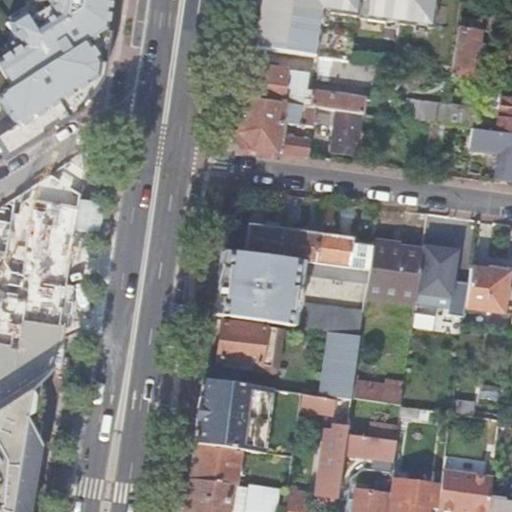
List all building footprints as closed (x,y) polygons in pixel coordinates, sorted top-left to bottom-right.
[(0,151),(3,156),(77,110),(99,79),(110,0),(38,0),(8,20),(4,25),(19,50),(0,61),(0,107),(12,126),(0,134),(0,151)] [(257,0),(250,49),(319,58),(349,62),(356,17),(381,20),(393,22),(414,25),(427,27),(433,28),(436,0),(257,0)] [(458,26),(450,77),(467,79),(474,28),(458,26)] [(349,62),(319,58),(316,75),(366,81),(367,73),(370,73),(371,66),(349,62)] [(328,110),(337,111),(362,114),(364,98),(307,91),(309,73),(248,65),(243,99),(316,108),(328,110)] [(464,107),(461,128),(472,129),(511,135),(511,90),(504,89),(501,113),(464,107)] [(312,128),(313,123),(316,108),(243,99),(242,106),(238,133),(251,151),(268,153),(281,154),(282,148),(276,147),(282,116),(287,117),(286,125),(312,128)] [(418,120),(454,120),(454,101),(418,101),(418,120)] [(238,133),(242,106),(241,106),(240,115),(232,114),(229,136),(239,150),(268,154),(268,153),(251,151),(238,133)] [(326,124),(328,110),(316,108),(313,123),(326,124)] [(362,114),(337,111),(330,152),(356,155),(357,147),(362,148),(363,135),(359,134),(362,114)] [(511,135),(472,129),(469,150),(500,154),(496,179),(511,181),(511,135)] [(287,155),(306,158),(309,142),(290,139),(287,155)] [(247,225),(243,255),(278,260),(283,231),(247,225)] [(439,226),(435,253),(447,255),(444,273),(462,276),(468,230),(439,226)] [(283,231),(278,260),(303,263),(312,264),(316,236),(283,231)] [(351,241),(316,236),(312,264),(348,269),(368,272),(371,250),(351,247),(351,241)] [(368,272),(365,297),(414,303),(421,250),(392,247),(392,244),(372,242),(368,272)] [(216,306),(214,317),(294,328),(296,316),(299,311),(299,309),(300,303),(301,297),(300,291),(300,289),(303,263),(278,260),(243,255),(221,252),(216,281),(216,282),(216,284),(216,285),(216,287),(216,288),(216,290),(216,291),(216,293),(216,296),(216,297),(215,306),(216,306)] [(506,275),(469,270),(464,308),(501,313),(506,275)] [(312,304),(311,326),(362,330),(364,307),(312,304)] [(222,323),(216,361),(255,367),(254,373),(268,375),(269,375),(270,374),(271,374),(272,373),(273,372),(274,371),(274,370),(280,332),(263,329),(222,323)] [(359,338),(327,333),(319,397),(334,399),(350,401),(359,338)] [(354,400),(400,406),(402,387),(403,383),(357,376),(354,400)] [(39,386),(35,379),(32,382),(35,388),(31,422),(27,425),(30,430),(33,426),(36,420),(39,414),(41,407),(41,400),(41,393),(39,386)] [(193,445),(237,451),(251,453),(260,389),(203,381),(193,445)] [(35,388),(32,382),(14,393),(0,401),(0,511),(22,511),(22,510),(29,507),(23,497),(31,493),(26,482),(33,478),(28,467),(36,462),(30,451),(38,447),(30,430),(27,425),(31,422),(35,388)] [(400,406),(400,407),(418,410),(425,411),(426,409),(431,410),(431,412),(449,414),(451,402),(433,399),(432,403),(425,402),(427,391),(402,387),(400,406)] [(251,453),(264,455),(273,391),(260,389),(251,453)] [(319,397),(302,395),(300,411),(331,415),(334,399),(319,397)] [(453,401),(451,414),(472,417),(474,404),(453,401)] [(400,407),(398,416),(417,419),(418,410),(400,407)] [(398,435),(399,422),(357,420),(357,433),(398,435)] [(345,436),(346,429),(338,428),(338,435),(325,433),(317,496),(337,499),(343,454),(345,436)] [(394,443),(345,436),(343,454),(392,461),(394,443)] [(231,486),(235,486),(237,451),(193,445),(188,481),(231,486)] [(491,477),(441,471),(439,487),(436,508),(436,511),(445,511),(485,511),(487,502),(491,477)] [(436,508),(439,487),(392,480),(389,501),(387,511),(425,511),(426,506),(436,508)] [(226,511),(231,486),(188,481),(188,484),(183,511),(226,511)] [(183,511),(188,484),(187,484),(186,488),(179,487),(175,511),(183,511)] [(247,488),(243,511),(275,511),(278,492),(247,488)] [(350,511),(384,511),(387,497),(376,496),(377,491),(367,489),(366,495),(353,493),(350,511)] [(304,511),(307,494),(287,491),(284,511),(304,511)] [(485,511),(511,511),(511,505),(487,502),(485,511)]
